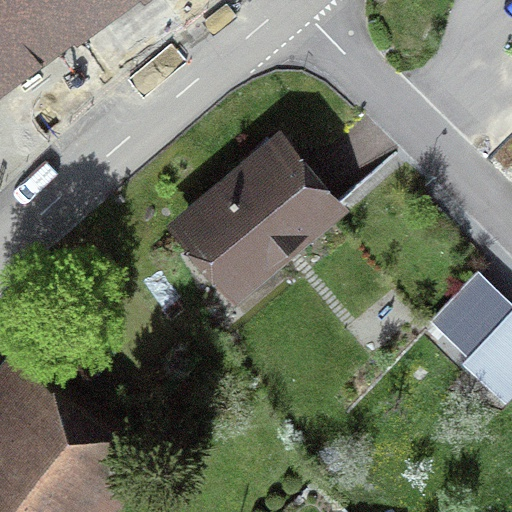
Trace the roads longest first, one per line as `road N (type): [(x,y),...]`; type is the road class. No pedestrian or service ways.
road 1 (tertiary): [(0,256),(291,0)]
road 2 (residential): [(511,228),(291,0)]
